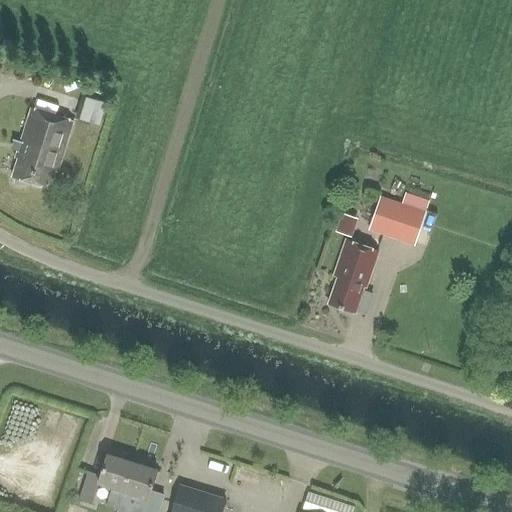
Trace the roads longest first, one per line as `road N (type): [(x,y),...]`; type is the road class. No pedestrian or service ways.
road 1 (unclassified): [(511,408),(94,275),(0,237)]
road 2 (tertiary): [(511,509),(0,347)]
